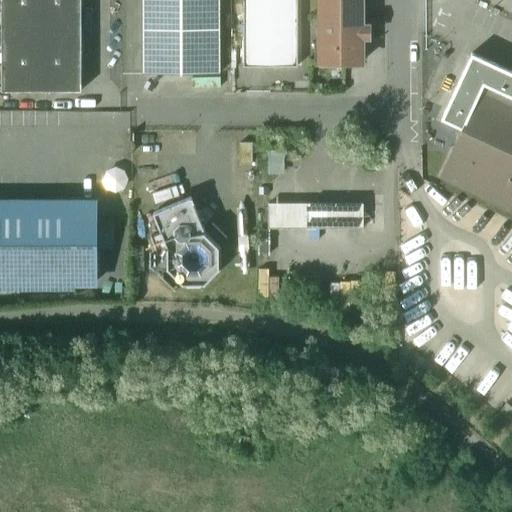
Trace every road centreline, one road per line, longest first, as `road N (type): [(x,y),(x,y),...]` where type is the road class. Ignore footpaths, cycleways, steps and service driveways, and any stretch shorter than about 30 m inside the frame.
road 1 (track): [(511,478),(353,351),(227,318),(41,321),(0,329)]
road 2 (unclassified): [(404,0),(407,119),(144,115)]
